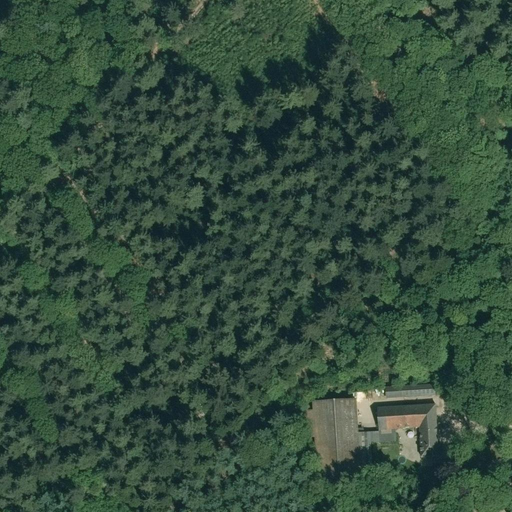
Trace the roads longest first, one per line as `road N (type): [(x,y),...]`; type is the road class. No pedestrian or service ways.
road 1 (track): [(0,85),(216,368),(244,379)]
road 2 (track): [(0,241),(208,0)]
road 3 (track): [(488,184),(244,379)]
road 4 (track): [(244,379),(109,489),(49,511)]
road 5 (track): [(488,184),(364,0)]
road 6 (track): [(449,511),(447,449),(511,413)]
